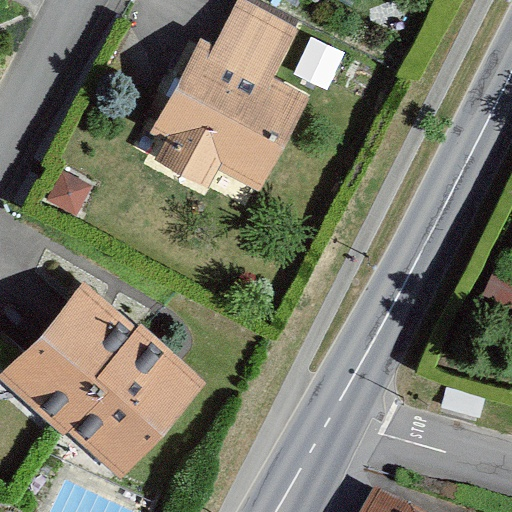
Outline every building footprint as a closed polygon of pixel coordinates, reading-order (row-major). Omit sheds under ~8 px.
[(295,33),(236,0),(210,48),(195,39),(144,131),(156,137),(148,153),(204,183),(213,167),(254,190),(309,91),(273,72),(295,33)] [(89,186),(59,170),(44,196),(75,213),(89,186)] [(78,276),(0,362),(0,379),(44,419),(50,413),(131,324),(78,276)] [(112,470),(197,377),(135,320),(131,324),(50,413),(112,470)] [(403,511),(370,491),(356,511),(403,511)]
